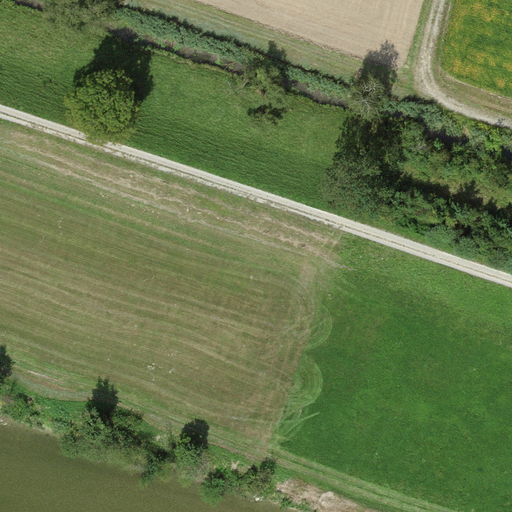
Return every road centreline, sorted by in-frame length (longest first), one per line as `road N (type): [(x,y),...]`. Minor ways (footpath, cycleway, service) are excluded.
road 1 (track): [(511,281),(0,113)]
road 2 (track): [(443,0),(428,52),(432,77),(451,105),(511,125)]
